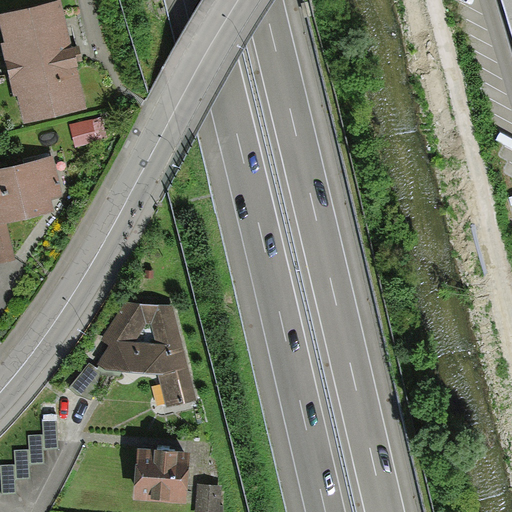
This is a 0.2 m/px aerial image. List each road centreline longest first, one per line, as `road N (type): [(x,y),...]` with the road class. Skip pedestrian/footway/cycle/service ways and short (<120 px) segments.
road 1 (motorway): [(385,511),(261,0)]
road 2 (motorway): [(203,0),(326,511)]
road 3 (tertiary): [(0,391),(78,287),(236,0)]
road 4 (track): [(511,340),(428,0)]
road 5 (unknown): [(24,511),(85,403)]
